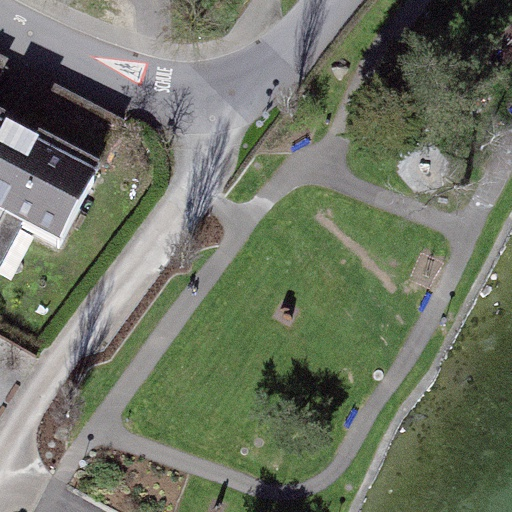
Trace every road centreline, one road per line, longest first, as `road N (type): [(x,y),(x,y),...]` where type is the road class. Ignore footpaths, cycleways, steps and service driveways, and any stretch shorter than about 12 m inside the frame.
road 1 (residential): [(0,468),(231,123)]
road 2 (residential): [(0,9),(231,123)]
road 3 (residential): [(231,123),(333,0)]
